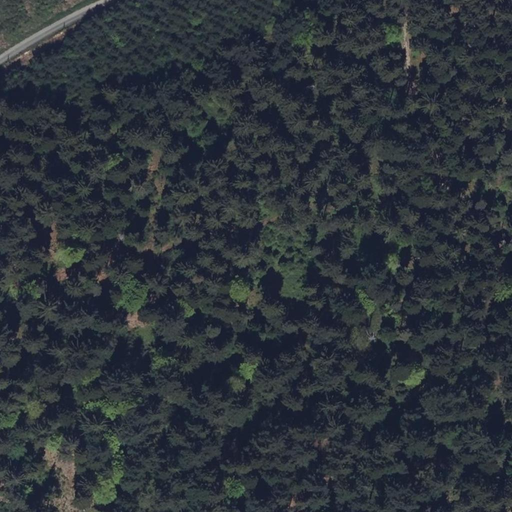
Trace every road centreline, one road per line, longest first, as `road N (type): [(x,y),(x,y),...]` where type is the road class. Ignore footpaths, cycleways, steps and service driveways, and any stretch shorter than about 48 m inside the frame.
road 1 (track): [(442,511),(422,394),(369,208),(373,147),(404,59)]
road 2 (track): [(511,273),(456,190),(404,59)]
